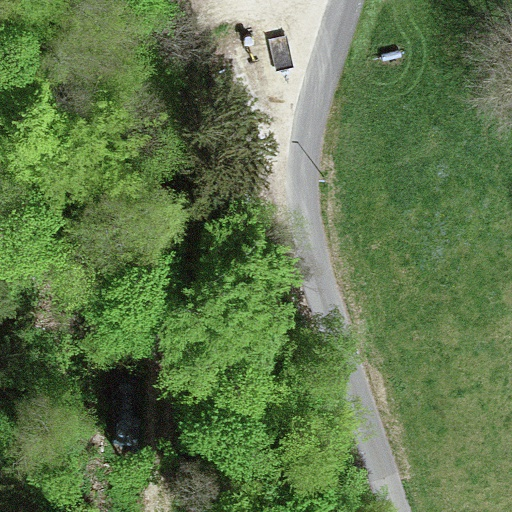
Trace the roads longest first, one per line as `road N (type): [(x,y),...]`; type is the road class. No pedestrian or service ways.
road 1 (track): [(160,511),(159,118),(173,51),(193,20),(228,0)]
road 2 (residential): [(343,0),(306,135),(304,204),(326,304),(401,511)]
